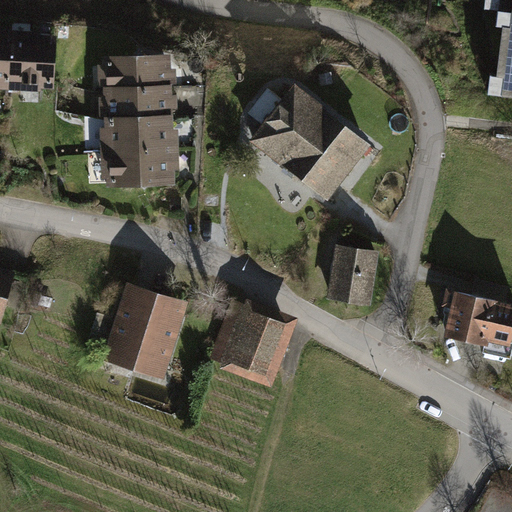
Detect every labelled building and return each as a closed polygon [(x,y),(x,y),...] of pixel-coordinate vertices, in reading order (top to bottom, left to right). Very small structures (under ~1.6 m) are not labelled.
[(511,0),(499,0),(498,10),(511,11),(511,0)] [(511,13),(510,27),(503,26),(497,76),(504,76),(502,95),(511,96),(511,13)] [(0,37),(0,80),(9,81),(11,38),(0,37)] [(11,38),(9,81),(51,83),(54,40),(11,38)] [(134,59),(108,60),(109,90),(167,88),(166,58),(147,59),(140,52),(134,59)] [(284,163),(326,110),(295,86),(283,101),(268,89),(249,112),(265,125),(253,139),(284,163)] [(167,88),(109,90),(110,121),(168,119),(167,106),(177,106),(177,94),(167,95),(167,88)] [(326,110),(284,163),(322,193),(364,140),(326,110)] [(168,119),(110,121),(111,151),(169,149),(168,119)] [(169,149),(111,151),(112,182),(138,181),(145,187),(151,180),(170,180),(169,149)] [(375,253),(338,247),(330,295),(368,301),(375,253)] [(0,311),(10,274),(0,271),(0,311)] [(181,308),(130,292),(109,360),(134,368),(136,360),(162,368),(181,308)] [(511,328),(511,305),(459,293),(449,337),(484,345),(485,339),(508,345),(511,328)] [(285,323),(238,305),(218,355),(266,373),(285,323)] [(291,505),(328,507),(329,478),(292,477),(291,505)]
